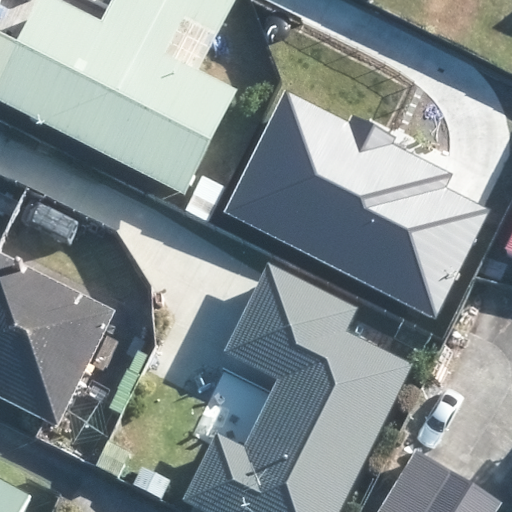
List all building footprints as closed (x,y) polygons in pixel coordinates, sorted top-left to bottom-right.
[(202,55),(213,35),(230,0),(110,0),(96,30),(38,0),(35,0),(0,70),(0,107),(177,197),(230,94),(192,76),(202,55)] [(431,77),(387,168),(460,204),(504,113),(431,77)] [(511,256),(511,229),(501,252),(511,256)] [(109,314),(0,259),(0,402),(51,428),(71,389),(109,314)] [(335,335),(346,314),(349,308),(262,267),(219,355),(273,381),(268,391),(240,448),(214,434),(209,443),(180,505),(194,511),(333,511),(405,368),(385,359),(335,335)] [(209,414),(217,426),(231,430),(244,422),(248,407),(240,395),(224,392),(212,399),(209,414)] [(92,466),(113,478),(126,452),(104,441),(92,466)] [(487,511),(492,505),(452,482),(410,456),(375,511),(487,511)] [(0,511),(19,511),(27,498),(0,482),(0,511)]
